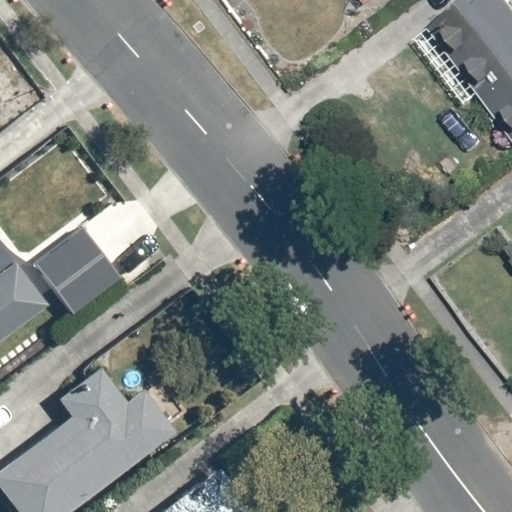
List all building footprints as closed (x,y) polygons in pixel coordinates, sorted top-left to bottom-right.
[(511,0),(470,0),(430,28),(511,138),(511,0)] [(115,278),(81,229),(32,265),(68,313),(115,278)] [(0,332),(43,300),(12,258),(0,266),(0,332)] [(64,396),(75,410),(0,466),(0,490),(16,511),(60,511),(171,428),(139,386),(123,398),(99,367),(92,373),(64,396)] [(255,511),(249,504),(215,461),(167,499),(150,511),(255,511)]
